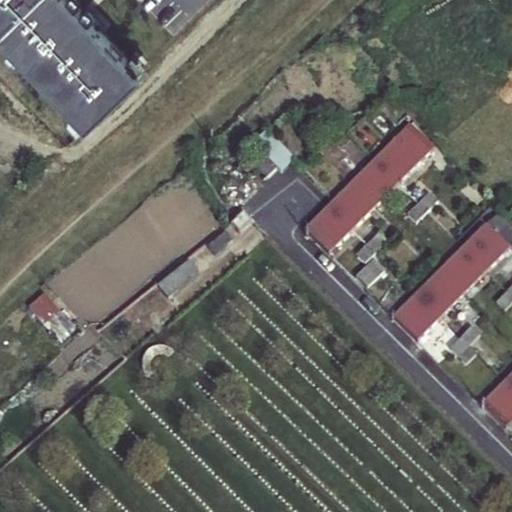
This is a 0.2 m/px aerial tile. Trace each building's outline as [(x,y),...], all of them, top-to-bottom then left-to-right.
[(0,0),(0,38),(86,126),(148,66),(83,0),(0,0)] [(401,135),(369,167),(391,189),(422,157),(428,151),(412,135),(406,129),(401,135)] [(219,191),(234,208),(242,201),(254,190),(265,180),(276,169),(280,173),(292,164),(265,133),(253,144),(257,148),(246,159),(235,169),(233,167),(221,178),(226,184),(219,191)] [(348,189),(369,211),(391,189),(369,167),(348,189)] [(348,189),(326,211),(348,233),(369,211),(348,189)] [(326,211),(305,233),(326,254),(348,233),(326,211)] [(253,225),(241,214),(228,225),(241,236),(253,225)] [(485,226),(479,232),(457,255),(479,276),(501,255),(507,248),(485,226)] [(224,231),(205,246),(213,255),(231,240),(224,231)] [(436,276),(458,299),(479,276),(457,255),(436,276)] [(186,262),(156,286),(166,299),(197,275),(186,262)] [(436,276),(415,299),(437,320),(458,299),(436,276)] [(437,320),(415,299),(393,320),(416,342),(437,320)] [(511,423),(511,394),(504,386),(482,408),(505,431),(511,423)]
